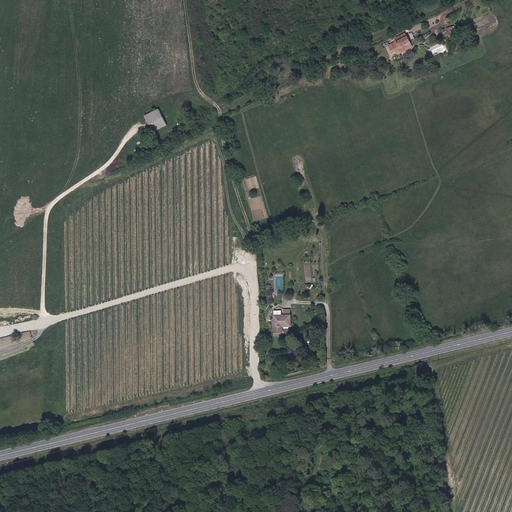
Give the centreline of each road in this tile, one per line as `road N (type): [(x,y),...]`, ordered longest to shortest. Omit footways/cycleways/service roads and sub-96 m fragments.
road 1 (primary): [(0,456),(511,331)]
road 2 (track): [(0,335),(244,265),(257,283),(260,393)]
